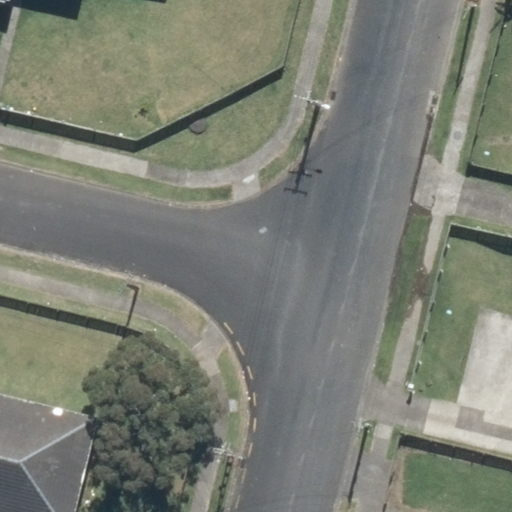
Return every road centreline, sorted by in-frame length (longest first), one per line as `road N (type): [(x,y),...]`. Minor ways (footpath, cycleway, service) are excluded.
road 1 (residential): [(0,205),(335,288)]
road 2 (residential): [(335,288),(407,0)]
road 3 (residential): [(282,511),(335,288)]
